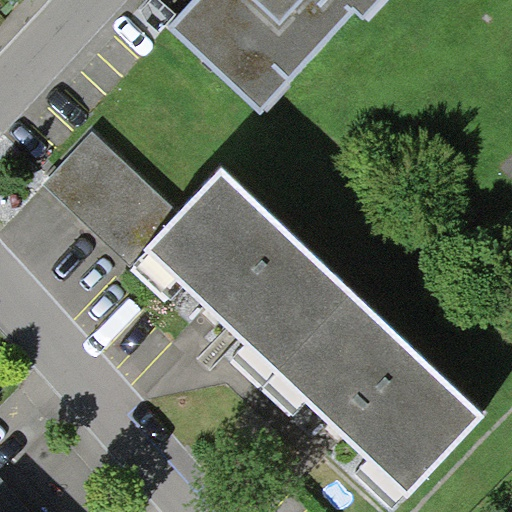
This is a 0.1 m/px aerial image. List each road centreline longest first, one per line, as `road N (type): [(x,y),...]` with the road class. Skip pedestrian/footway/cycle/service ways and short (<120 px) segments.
road 1 (residential): [(199,511),(0,294)]
road 2 (residential): [(97,0),(0,102)]
